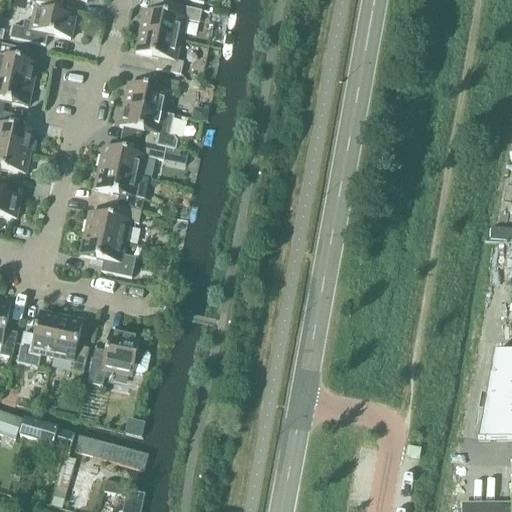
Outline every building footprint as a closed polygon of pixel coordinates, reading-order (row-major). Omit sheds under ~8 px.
[(87,0),(37,0),(36,6),(62,11),(63,0),(64,0),(87,4),(87,0)] [(139,36),(179,44),(183,23),(198,26),(200,14),(171,8),(168,19),(144,14),(139,36)] [(70,42),(75,21),(35,12),(32,25),(25,23),(23,31),(13,29),(10,41),(45,49),(47,37),(70,42)] [(179,44),(139,36),(135,56),(158,61),(156,73),(180,78),(183,65),(175,63),(179,44)] [(0,81),(32,89),(37,67),(22,64),(25,52),(0,46),(0,81)] [(124,108),(164,117),(168,97),(176,98),(179,86),(154,80),(151,92),(128,87),(124,108)] [(32,89),(0,81),(0,116),(3,117),(5,105),(28,109),(32,89)] [(173,120),(164,118),(164,117),(124,108),(119,129),(144,134),(142,146),(166,151),(166,150),(176,153),(178,141),(168,139),(173,120)] [(193,115),(192,121),(206,124),(208,113),(198,111),(193,115)] [(0,150),(30,157),(35,135),(0,128),(3,117),(0,116),(0,150)] [(166,151),(142,146),(139,157),(104,150),(99,171),(149,181),(149,180),(159,182),(166,151)] [(0,180),(2,172),(26,177),(30,157),(0,150),(0,180)] [(149,181),(99,171),(95,192),(119,197),(116,209),(141,215),(149,181)] [(0,218),(16,221),(20,200),(0,195),(0,218)] [(141,215),(116,209),(114,219),(90,214),(85,237),(125,246),(130,225),(139,227),(141,215)] [(125,246),(85,237),(81,257),(104,262),(101,273),(132,280),(136,260),(123,256),(125,246)] [(0,305),(0,347),(2,348),(0,355),(0,356),(12,359),(17,334),(6,331),(11,307),(0,305)] [(53,359),(62,318),(40,314),(35,337),(24,334),(18,365),(38,369),(41,357),(53,359)] [(62,318),(53,359),(73,364),(71,372),(83,375),(89,350),(77,347),(82,323),(62,318)] [(132,378),(133,375),(142,377),(148,373),(151,358),(148,352),(138,350),(140,340),(111,334),(107,353),(95,351),(88,385),(103,388),(106,373),(132,378)] [(477,440),(511,440),(511,355),(492,355),(477,440)] [(0,416),(0,438),(15,444),(22,425),(0,416)] [(75,457),(79,439),(25,427),(21,444),(75,457)] [(85,462),(148,477),(153,458),(88,443),(85,462)] [(48,474),(58,477),(63,461),(53,458),(48,474)] [(64,459),(53,499),(64,502),(76,462),(64,459)] [(511,511),(511,466),(511,467),(511,508),(462,508),(461,511),(511,511)] [(131,499),(128,511),(146,511),(148,501),(131,499)]
